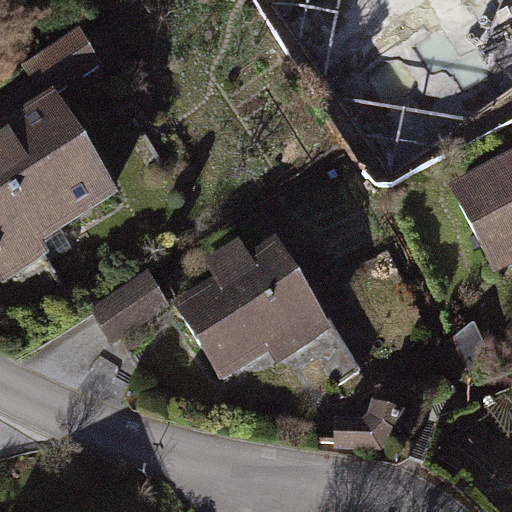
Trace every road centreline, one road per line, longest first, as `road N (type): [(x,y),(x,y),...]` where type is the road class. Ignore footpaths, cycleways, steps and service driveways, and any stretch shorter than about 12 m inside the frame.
road 1 (residential): [(268,487),(109,433),(0,381)]
road 2 (residential): [(414,511),(268,487)]
